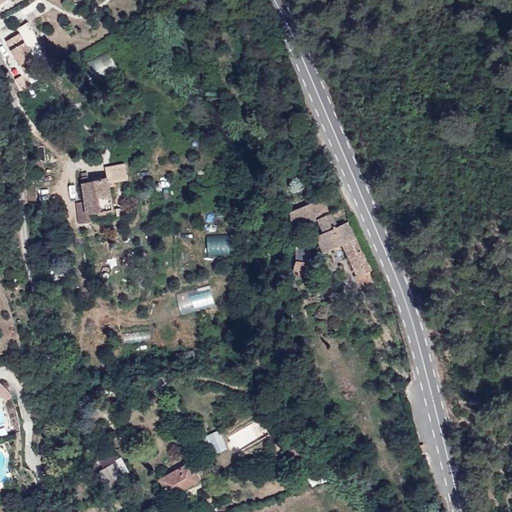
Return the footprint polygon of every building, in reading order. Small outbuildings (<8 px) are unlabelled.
[(21,33),(5,41),(25,75),(40,66),(21,33)] [(101,75),(118,68),(111,51),(94,57),(101,75)] [(101,220),(95,189),(88,190),(87,184),(82,185),(87,214),(83,214),(85,223),(101,220)] [(111,186),(95,189),(101,220),(117,217),(111,186)] [(284,210),(284,228),(312,218),(306,202),(300,204),(296,205),(284,210)] [(361,270),(364,268),(341,217),(310,230),(318,248),(335,240),(342,254),(357,285),(366,281),(361,270)] [(209,235),(210,255),(233,253),(231,234),(209,235)] [(335,240),(318,248),(324,263),(342,254),(335,240)] [(195,349),(176,352),(178,359),(196,356),(195,349)] [(0,382),(0,395),(7,401),(14,393),(0,382)] [(222,430),(205,435),(212,455),(228,449),(222,430)] [(290,450),(289,451),(299,465),(306,460),(296,446),(295,446),(291,441),(286,444),(290,450)] [(296,446),(306,460),(309,458),(298,444),(296,446)] [(193,463),(162,479),(172,501),(204,484),(193,463)] [(113,472),(104,478),(112,493),(123,488),(113,472)]
